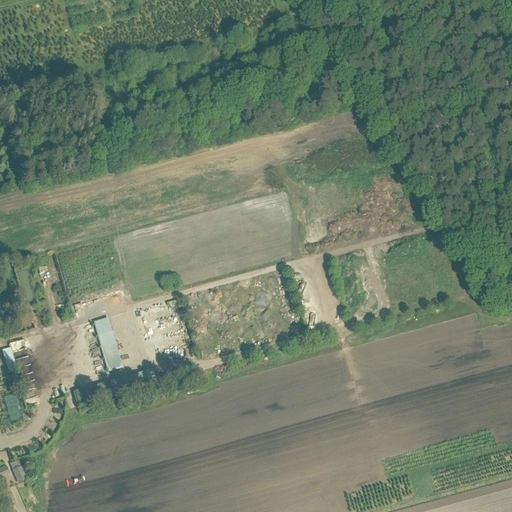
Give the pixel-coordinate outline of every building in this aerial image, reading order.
[(299,268),(297,272),(307,277),(309,272),(299,268)] [(120,371),(106,320),(94,324),(108,374),(120,371)] [(200,321),(193,323),(195,331),(202,329),(200,321)] [(16,350),(28,347),(26,338),(14,341),(16,350)] [(17,373),(11,349),(1,352),(8,376),(17,373)] [(78,393),(75,394),(78,405),(113,396),(114,400),(156,388),(156,386),(153,376),(152,372),(78,393)] [(19,395),(11,395),(11,409),(13,409),(13,415),(20,414),(19,395)] [(0,467),(0,475),(11,471),(8,464),(0,467)] [(27,465),(15,470),(20,482),(32,478),(27,465)]
